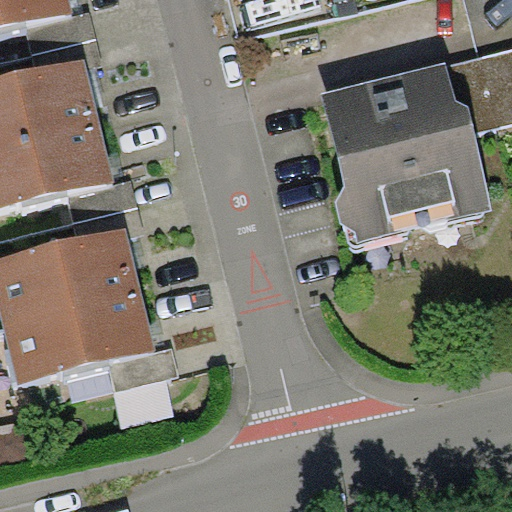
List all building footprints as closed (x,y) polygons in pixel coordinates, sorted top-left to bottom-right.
[(0,0),(0,24),(85,0),(0,0)] [(0,75),(0,140),(111,107),(95,49),(0,75)] [(454,61),(330,88),(360,229),(484,202),(454,61)] [(0,199),(127,164),(111,107),(0,140),(0,199)] [(0,248),(0,281),(8,311),(154,267),(138,210),(0,248)] [(171,325),(154,267),(8,311),(24,366),(171,325)]
